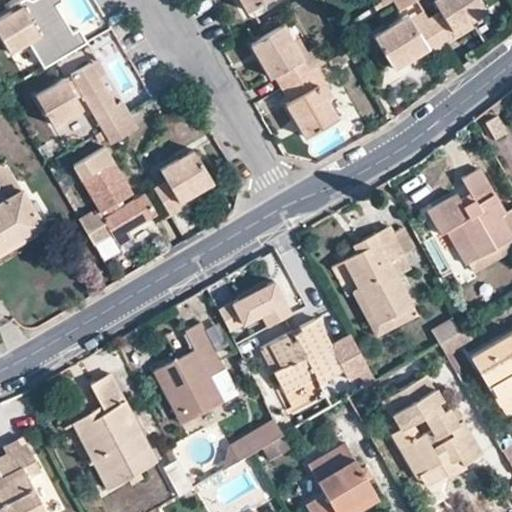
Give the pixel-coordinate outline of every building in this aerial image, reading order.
[(16,11),(0,20),(0,34),(11,53),(28,43),(43,68),(87,44),(78,29),(74,31),(58,5),(63,1),(62,0),(33,0),(32,1),(31,0),(22,0),(13,6),(16,11)] [(238,0),(244,10),(262,0),(238,0)] [(391,0),(397,10),(414,0),(391,0)] [(426,17),(443,45),(459,36),(456,30),(486,12),(478,0),(432,0),(439,9),(426,17)] [(371,6),(374,10),(383,5),(380,1),(371,6)] [(373,36),(394,69),(421,51),(424,57),(443,45),(426,17),(421,11),(414,16),(412,14),(407,17),(406,15),(373,36)] [(249,44),(268,77),(272,74),(280,88),(315,68),(325,63),(315,47),(305,52),(297,37),(291,41),(282,24),(249,44)] [(11,53),(0,34),(0,49),(4,57),(11,53)] [(327,60),(332,69),(346,60),(340,52),(327,60)] [(34,95),(51,126),(80,110),(74,99),(81,95),(101,130),(128,116),(119,100),(113,103),(99,77),(104,74),(96,60),(34,95)] [(283,104),(302,137),(337,118),(326,100),(332,96),(315,68),(280,88),(288,101),(283,104)] [(135,127),(128,116),(101,130),(108,143),(135,127)] [(484,122),(493,138),(503,132),(493,117),(484,122)] [(35,149),(43,161),(52,155),(44,143),(35,149)] [(120,199),(130,193),(112,160),(104,147),(73,165),(80,179),(99,211),(97,212),(109,233),(116,246),(132,238),(127,231),(155,215),(142,194),(123,205),(120,199)] [(152,187),(168,216),(180,208),(177,203),(211,184),(192,150),(159,170),(164,180),(152,187)] [(0,252),(42,227),(29,205),(4,162),(0,164),(0,188),(5,197),(0,199),(0,252)] [(463,264),(467,262),(467,261),(507,238),(494,216),(502,213),(477,168),(460,178),(472,199),(475,205),(465,211),(461,205),(454,194),(426,211),(438,234),(444,231),(463,264)] [(461,205),(465,211),(475,205),(472,199),(461,205)] [(467,262),(473,272),(511,249),(511,206),(502,213),(494,216),(507,238),(467,261),(467,262)] [(109,233),(97,212),(74,225),(87,246),(109,233)] [(359,289),(377,322),(411,304),(394,273),(407,266),(399,249),(390,233),(386,225),(358,241),(362,249),(355,253),(343,259),(359,289)] [(390,233),(399,249),(411,242),(402,226),(390,233)] [(350,245),(355,253),(362,249),(358,241),(350,245)] [(329,267),(345,296),(359,289),(343,259),(329,267)] [(271,280),(216,309),(227,330),(249,318),(256,331),(289,313),(271,280)] [(351,293),(374,337),(416,314),(411,304),(377,322),(359,289),(351,293)] [(366,367),(348,334),(328,345),(313,318),(299,325),(301,329),(293,333),(295,337),(288,341),(284,333),(259,346),(283,391),(314,374),(319,381),(341,369),(346,378),(366,367)] [(455,318),(434,328),(446,355),(468,345),(455,318)] [(174,392),(187,419),(220,401),(217,395),(203,368),(217,361),(198,324),(184,331),(193,349),(154,369),(167,396),(174,392)] [(284,333),(288,341),(295,337),(293,333),(301,329),(299,325),(284,333)] [(511,330),(470,354),(499,403),(511,395),(511,389),(511,388),(511,386),(511,330)] [(203,368),(217,395),(231,388),(217,361),(203,368)] [(71,420),(105,487),(126,476),(138,470),(154,461),(108,373),(89,383),(100,405),(104,412),(96,415),(92,408),(71,420)] [(390,432),(415,474),(418,472),(439,460),(443,467),(459,457),(462,463),(481,452),(462,418),(456,421),(448,405),(441,409),(436,399),(440,397),(434,386),(430,389),(422,375),(381,399),(390,414),(393,413),(400,426),(390,432)] [(511,395),(499,403),(504,413),(511,407),(511,386),(511,388),(511,389),(511,395)] [(167,396),(181,422),(187,419),(174,392),(167,396)] [(448,405),(456,421),(462,418),(453,402),(448,405)] [(92,408),(96,415),(104,412),(100,405),(92,408)] [(268,424),(275,437),(281,433),(275,421),(268,424)] [(275,437),(268,424),(230,447),(226,466),(249,453),(275,437)] [(3,447),(9,459),(9,458),(15,472),(2,479),(0,474),(0,511),(44,511),(25,474),(38,468),(22,437),(3,447)] [(305,502),(310,511),(338,511),(373,492),(344,443),(307,465),(323,493),(305,502)] [(511,445),(502,451),(511,467),(511,445)] [(191,486),(176,457),(162,465),(178,494),(191,486)] [(418,472),(425,484),(446,472),(449,476),(464,467),(462,463),(459,457),(443,467),(439,460),(418,472)] [(0,462),(0,474),(2,479),(15,472),(9,458),(9,459),(0,462)] [(126,476),(131,484),(142,477),(138,470),(126,476)] [(338,511),(355,511),(378,499),(373,492),(338,511)]
